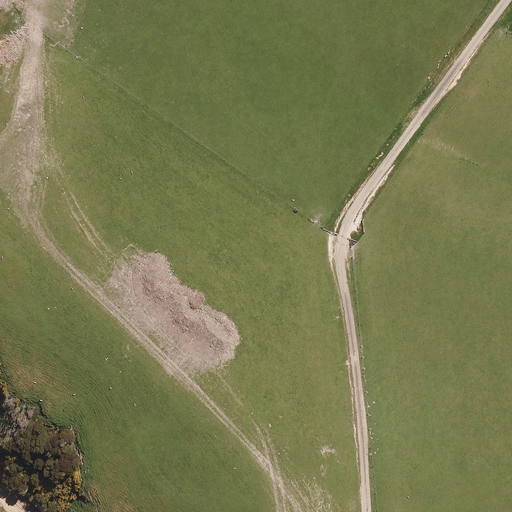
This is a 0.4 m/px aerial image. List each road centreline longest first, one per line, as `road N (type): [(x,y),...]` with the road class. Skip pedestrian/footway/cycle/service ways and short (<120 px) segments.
road 1 (unclassified): [(511,0),(346,223),(347,298)]
road 2 (track): [(347,298),(367,511)]
